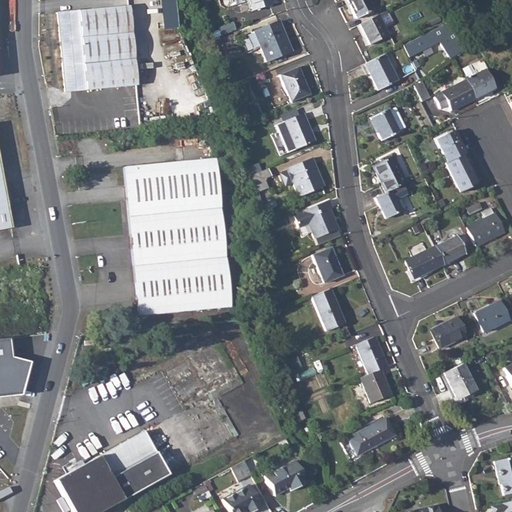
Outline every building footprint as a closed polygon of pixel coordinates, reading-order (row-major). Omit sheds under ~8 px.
[(159,0),(162,29),(179,27),(177,0),(159,0)] [(247,0),(248,1),(251,11),(271,4),(270,0),(247,0)] [(345,0),(355,19),(373,10),(368,0),(345,0)] [(128,7),(56,13),(61,65),(83,64),(80,37),(130,33),(128,7)] [(359,24),(357,25),(367,45),(387,35),(383,28),(390,24),(383,12),(359,24)] [(449,19),(402,44),(409,57),(441,40),(450,57),(466,49),(449,19)] [(278,21),(252,32),(265,62),(291,52),(278,21)] [(233,22),(219,27),(222,34),(235,29),(233,22)] [(83,64),(61,65),(64,92),(136,86),(130,33),(80,37),(83,64)] [(366,62),(363,64),(376,90),(395,81),(382,54),(366,62)] [(306,95),(301,82),(303,81),(297,67),(279,75),(290,102),(306,95)] [(483,69),(463,79),(464,81),(473,99),(494,89),(483,69)] [(222,82),(225,89),(234,85),(232,78),(222,82)] [(432,98),(437,108),(445,104),(446,107),(449,112),(473,99),(464,81),(439,93),(439,94),(432,98)] [(420,83),(412,87),(420,102),(428,98),(420,83)] [(234,85),(225,89),(227,93),(236,90),(234,85)] [(386,110),(368,118),(380,141),(398,132),(397,130),(403,127),(398,117),(393,107),(387,111),(386,110)] [(281,122),(284,129),(292,150),(293,151),(314,142),(302,114),(281,122)] [(292,150),(284,129),(278,132),(286,152),(292,150)] [(434,140),(445,163),(461,155),(464,154),(452,131),(434,140)] [(445,163),(443,164),(458,193),(474,185),(467,171),(469,170),(461,155),(445,163)] [(370,166),(384,193),(390,190),(401,185),(405,183),(391,156),(370,166)] [(214,159),(122,168),(137,316),(228,307),(214,159)] [(311,159),(286,169),(287,170),(279,174),(284,187),(292,183),(298,197),(323,187),(311,159)] [(249,169),(251,176),(258,173),(255,166),(249,169)] [(251,176),(250,177),(257,192),(267,188),(263,179),(270,176),(267,169),(258,173),(251,176)] [(469,170),(467,171),(474,185),(476,184),(469,170)] [(0,171),(0,230),(10,228),(0,171)] [(384,193),(374,198),(384,218),(400,210),(395,200),(405,194),(401,185),(390,190),(384,193)] [(314,239),(315,238),(336,229),(337,229),(328,209),(331,208),(328,200),(302,211),(302,212),(293,216),(298,227),(307,223),(314,239)] [(477,203),(465,208),(468,215),(480,209),(477,203)] [(256,206),(260,221),(265,218),(261,205),(256,206)] [(482,218),(464,227),(474,247),(502,233),(493,213),(492,214),(489,208),(480,212),(482,218)] [(265,218),(260,221),(262,228),(268,226),(269,226),(267,218),(265,218)] [(268,226),(262,228),(263,235),(270,233),(268,226)] [(336,229),(315,238),(318,245),(339,236),(336,229)] [(454,236),(431,247),(441,265),(463,254),(454,236)] [(431,247),(402,261),(407,271),(409,270),(413,279),(441,265),(431,247)] [(330,248),(311,256),(323,283),(341,275),(330,248)] [(329,289),(311,297),(325,331),(341,324),(336,310),(338,309),(329,289)] [(497,301),(472,313),(482,332),(507,320),(497,301)] [(455,316),(428,329),(438,348),(464,336),(455,316)] [(355,345),(367,374),(379,369),(386,366),(374,337),(355,345)] [(0,396),(21,394),(29,362),(11,358),(9,338),(0,338),(0,396)] [(296,357),(279,364),(282,371),(299,364),(296,357)] [(511,362),(502,368),(511,386),(511,362)] [(461,363),(442,373),(453,396),(462,393),(463,395),(474,390),(461,363)] [(367,374),(359,377),(370,403),(389,395),(379,369),(367,374)] [(389,425),(406,417),(400,403),(382,411),(389,425)] [(301,408),(294,411),(298,421),(305,418),(301,408)] [(383,418),(346,439),(355,456),(393,435),(383,418)] [(97,457),(121,500),(166,475),(143,432),(97,457)] [(70,511),(99,511),(121,500),(97,457),(54,481),(70,511)] [(511,457),(493,461),(496,478),(503,477),(505,483),(507,494),(511,493),(511,457)] [(242,461),(229,468),(236,482),(250,475),(242,461)] [(279,468),(280,472),(294,464),(292,461),(279,468)] [(279,468),(262,477),(272,496),(287,488),(289,491),(304,483),(294,464),(280,472),(279,468)] [(202,482),(207,491),(211,489),(206,480),(202,482)] [(203,485),(192,491),(195,496),(196,496),(199,501),(209,496),(206,490),(203,485)] [(248,485),(221,499),(227,511),(240,511),(242,511),(241,509),(244,508),(245,511),(250,511),(260,507),(248,485)] [(511,511),(511,500),(500,503),(502,511),(504,511),(503,511),(511,511)]
